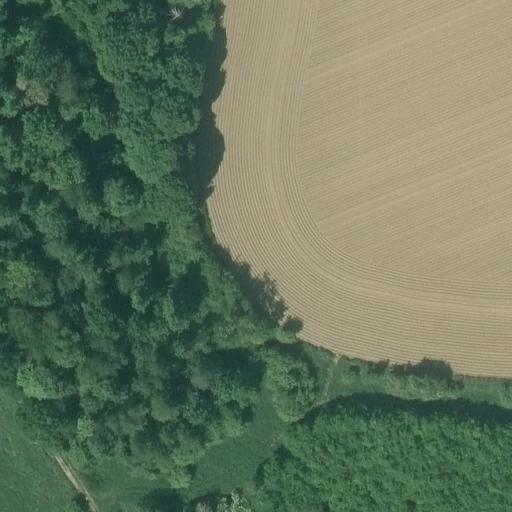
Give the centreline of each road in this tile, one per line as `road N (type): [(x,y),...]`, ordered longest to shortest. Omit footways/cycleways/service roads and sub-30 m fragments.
road 1 (track): [(87,506),(145,481),(199,474),(255,427),(261,384),(253,362),(210,310),(173,231)]
road 2 (track): [(511,428),(258,406)]
road 3 (track): [(0,369),(87,506)]
